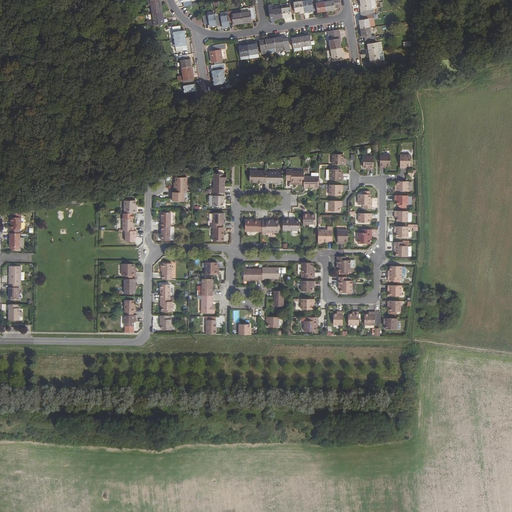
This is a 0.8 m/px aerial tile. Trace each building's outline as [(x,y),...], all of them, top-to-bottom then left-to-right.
[(162,11),(160,0),(151,0),(148,1),(148,6),(149,5),(151,13),(162,11)] [(311,11),(313,10),(311,0),(307,0),(302,1),(304,13),(311,11)] [(326,11),(325,1),(316,3),(315,0),(311,0),(313,10),(317,10),(317,12),(326,11)] [(341,6),(339,0),(331,0),(325,1),(326,11),(335,9),(334,7),(341,6)] [(374,14),(374,8),(371,9),(370,0),(359,0),(360,4),(359,4),(360,10),(360,16),(372,14),(374,14)] [(304,13),(302,1),(293,2),(295,12),(300,12),(300,13),(304,13)] [(291,14),(295,14),(295,12),(293,2),(290,3),(290,7),(281,8),(283,18),(292,16),(291,14)] [(283,18),(281,8),(273,9),(272,4),(268,5),(270,17),(274,17),(274,19),(283,18)] [(255,19),(253,7),(250,8),(250,11),(241,12),(240,12),(242,23),(252,22),(252,19),(255,19)] [(163,18),(162,11),(151,13),(152,20),(153,25),(161,24),(160,19),(163,18)] [(242,23),(240,12),(231,13),(231,11),(227,12),(229,23),(233,22),(233,25),(242,23)] [(217,25),(215,14),(203,16),(204,24),(209,23),(209,26),(217,25)] [(370,27),(368,18),(372,18),(372,14),(360,16),(361,19),(359,19),(360,29),(370,27)] [(222,27),(230,26),(228,15),(216,17),(217,25),(222,24),(222,27)] [(181,30),(180,26),(172,27),(174,39),(185,37),(184,30),(181,30)] [(371,36),(370,27),(360,29),(362,37),(364,37),(365,41),(376,39),(375,35),(371,36)] [(341,40),(339,30),(328,31),(330,49),(341,47),(340,40),(341,40)] [(307,33),(300,34),(302,46),(303,50),(312,49),(309,34),(307,34),(307,33)] [(302,46),(300,34),(296,35),(296,37),(291,38),(293,48),(302,46)] [(187,50),(185,37),(174,39),(176,52),(187,50)] [(282,37),(273,38),(275,47),(276,52),(289,50),(288,38),(283,39),(282,37)] [(275,47),(273,38),(259,40),(261,54),(267,53),(266,48),(275,47)] [(251,42),(247,43),(249,55),(258,53),(257,44),(252,44),(251,42)] [(379,51),(377,42),(368,44),(368,48),(366,49),(366,53),(379,51)] [(249,55),(247,43),(243,43),(243,46),(238,47),(240,56),(249,55)] [(215,62),(215,65),(222,64),(222,61),(221,50),(225,49),(225,44),(214,45),(215,51),(210,51),(211,62),(215,62)] [(342,54),(341,47),(330,49),(332,61),(344,60),(343,54),(342,54)] [(383,51),(379,51),(366,53),(367,57),(370,57),(371,63),(372,63),(373,66),(381,66),(380,60),(384,59),(383,51)] [(188,59),(187,55),(179,56),(181,68),(192,66),(190,59),(188,59)] [(215,65),(214,65),(215,70),(212,70),(213,78),(224,76),(223,64),(222,64),(215,65)] [(194,79),(192,66),(181,68),(182,78),(182,81),(185,80),(194,79)] [(226,86),(224,76),(213,78),(214,85),(217,85),(218,90),(230,88),(230,85),(226,86)] [(195,91),(194,79),(185,80),(186,85),(183,85),(184,93),(195,91)] [(333,154),(333,164),(346,165),(346,160),(344,160),(344,158),(344,154),(333,154)] [(391,155),(380,155),(380,168),(384,168),(384,166),(386,166),(390,166),(391,155)] [(410,166),(411,155),(401,155),(401,168),(405,168),(405,166),(407,166),(410,166)] [(370,170),(374,170),(374,157),(363,157),(363,167),(368,167),(370,167),(370,170)] [(286,170),(286,180),(291,180),(291,181),(304,182),(304,177),(304,171),(291,171),(291,170),(286,170)] [(330,170),(330,180),(343,180),(343,176),(341,176),(341,174),(341,170),(330,170)] [(250,171),(250,181),(257,181),(257,182),(266,182),(266,172),(266,171),(250,171)] [(266,172),(266,182),(275,182),(277,182),(277,184),(283,184),(283,172),(266,172)] [(212,189),(212,193),(215,193),(223,193),(224,193),(225,180),(226,180),(226,174),(214,174),(214,188),(212,188),(212,189)] [(187,177),(175,177),(175,183),(175,184),(174,184),(174,192),(184,192),(187,192),(187,177)] [(319,177),(304,177),(304,182),(304,187),(313,187),(319,187),(319,177)] [(395,191),(412,191),(412,181),(397,181),(397,185),(397,187),(395,187),(395,191)] [(343,189),(343,185),(330,185),(330,195),(341,195),(341,191),(341,189),(343,189)] [(370,201),(370,199),(370,194),(370,191),(364,191),(364,194),(359,194),(359,205),(363,205),(363,208),(372,209),(372,201),(370,201)] [(174,192),(171,192),(171,196),(173,196),(173,200),(173,201),(184,201),(184,192),(174,192)] [(215,196),(213,196),(213,205),(213,207),(223,207),(223,202),(223,200),(224,200),(224,196),(223,196),(215,196)] [(406,205),(408,205),(408,196),(395,196),(395,200),(397,200),(397,201),(397,205),(399,205),(406,205)] [(136,200),(124,200),(124,213),(133,213),(134,213),(137,213),(137,209),(135,209),(134,209),(134,205),(135,205),(136,200)] [(342,205),(342,201),(329,201),(329,211),(340,211),(340,207),(340,205),(342,205)] [(412,212),(411,211),(395,211),(395,215),(397,215),(397,217),(397,221),(411,222),(412,221),(412,212)] [(171,212),(162,212),(162,226),(170,227),(171,227),(171,212)] [(133,219),(133,213),(124,213),(123,213),(123,231),(126,231),(134,231),(134,227),(133,227),(133,223),(133,219)] [(224,213),(213,213),(213,223),(212,223),(212,227),(213,227),(222,227),(222,223),(224,223),(224,213)] [(372,214),(359,213),(359,223),(370,223),(370,219),(370,218),(372,218),(372,214)] [(308,214),(303,214),(303,225),(309,225),(309,224),(315,224),(315,215),(308,215),(308,214)] [(11,229),(11,233),(21,233),(21,229),(23,229),(23,218),(14,217),(13,217),(13,229),(11,229)] [(245,221),(245,230),(258,230),(258,232),(262,232),(262,221),(258,221),(258,220),(254,220),(254,221),(250,221),(245,221)] [(262,232),(262,234),(266,234),(266,232),(279,233),(279,221),(271,221),(271,220),(266,220),(266,221),(262,221),(262,232)] [(292,220),(283,220),(283,230),(299,231),(299,221),(295,221),(292,221),(292,220)] [(170,227),(162,226),(161,241),(170,241),(170,227)] [(408,227),(394,226),(394,230),(396,230),(396,233),(396,237),(408,237),(408,227)] [(222,227),(213,227),(213,241),(224,241),(224,227),(222,227)] [(358,233),(358,243),(370,244),(370,239),(370,237),(372,237),(372,229),(363,229),(363,233),(358,233)] [(333,230),(318,230),(318,243),(322,243),(322,241),(324,241),(333,241),(333,230)] [(348,230),(338,230),(338,243),(342,243),(342,241),(344,241),(348,241),(348,230)] [(134,231),(126,231),(126,242),(135,242),(135,238),(135,235),(136,235),(136,231),(134,231)] [(11,233),(11,247),(13,247),(13,249),(21,249),(21,247),(22,247),(22,246),(22,238),(22,233),(21,233),(11,233)] [(396,252),(396,256),(408,256),(408,246),(403,246),(403,242),(394,242),(394,250),(396,250),(396,252)] [(346,257),(337,257),(337,264),(339,264),(339,268),(339,272),(349,272),(350,272),(350,267),(350,260),(346,260),(346,257)] [(217,262),(205,262),(205,274),(219,274),(219,268),(217,268),(217,266),(217,262)] [(172,263),(163,263),(163,271),(162,279),(172,279),(172,263)] [(302,263),(302,277),(315,277),(315,269),(313,269),(313,267),(313,263),(302,263)] [(122,264),(122,276),(125,276),(133,276),(136,276),(136,270),(134,270),(134,268),(134,264),(122,264)] [(11,266),(10,284),(21,284),(21,280),(21,273),(22,266),(11,266)] [(402,277),(402,275),(402,267),(402,266),(390,266),(390,271),(390,273),(388,273),(388,280),(389,280),(391,280),(397,280),(397,282),(400,282),(400,280),(401,280),(401,277),(402,277)] [(262,269),(262,280),(266,280),(266,278),(279,278),(279,273),(279,268),(262,268),(262,269)] [(244,269),(244,280),(262,280),(262,269),(244,269)] [(347,277),(339,277),(338,285),(340,285),(340,288),(340,292),(352,293),(352,281),(347,281),(347,277)] [(125,279),(125,294),(135,294),(135,290),(135,287),(136,287),(136,279),(133,279),(125,279)] [(213,279),(202,279),(202,295),(213,296),(213,279)] [(315,285),(315,281),(302,281),(301,291),(312,291),(312,287),(313,285),(315,285)] [(10,284),(10,299),(19,300),(20,288),(18,288),(18,286),(21,286),(21,284),(10,284)] [(170,284),(161,284),(161,297),(170,298),(170,284)] [(401,285),(388,285),(388,289),(390,289),(390,291),(390,296),(401,296),(401,285)] [(284,306),(284,291),(275,291),(274,306),(284,306)] [(202,299),(202,313),(215,313),(215,305),(212,305),(211,305),(211,300),(213,300),(213,296),(202,295),(202,299)] [(162,302),(162,312),(172,312),(172,301),(170,301),(170,298),(161,297),(161,302),(162,302)] [(314,303),(314,299),(301,299),(301,309),(312,309),(312,305),(312,303),(314,303)] [(126,315),(130,315),(130,312),(133,312),(136,312),(136,308),(134,308),(134,304),(134,300),(125,300),(125,312),(126,312),(126,315)] [(401,312),(401,301),(388,301),(388,305),(390,305),(390,307),(390,311),(401,312)] [(9,304),(9,320),(20,320),(20,317),(20,308),(20,304),(9,304)] [(343,312),(339,311),(339,314),(337,314),(333,314),(333,325),(343,325),(343,312)] [(348,325),(359,325),(359,312),(355,312),(355,314),(353,314),(349,314),(348,325)] [(364,325),(375,325),(375,312),(371,312),(371,314),(369,314),(365,314),(364,325)] [(126,315),(125,315),(125,326),(134,326),(134,322),(134,319),(136,319),(136,315),(133,315),(130,315),(126,315)] [(164,322),(164,329),(174,329),(174,319),(174,316),(163,315),(163,322),(164,322)] [(268,321),(268,327),(279,327),(279,317),(267,317),(267,321),(268,321)] [(304,321),(304,331),(316,331),(316,327),(316,325),(318,325),(318,317),(309,317),(309,321),(304,321)] [(397,318),(384,318),(383,322),(385,322),(385,325),(385,329),(397,329),(397,318)] [(216,320),(207,320),(207,334),(216,334),(216,320)] [(239,334),(251,335),(251,330),(250,330),(250,324),(239,324),(239,334)]
